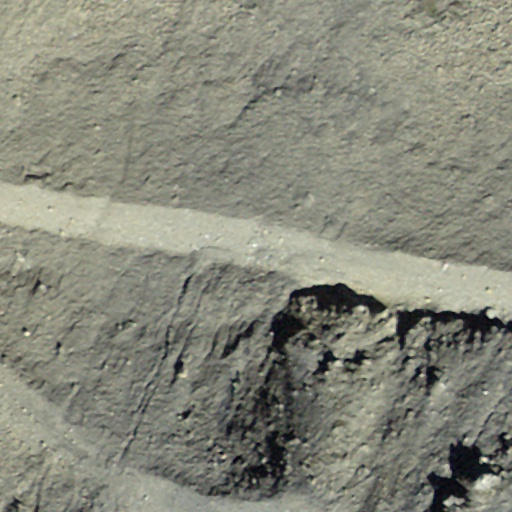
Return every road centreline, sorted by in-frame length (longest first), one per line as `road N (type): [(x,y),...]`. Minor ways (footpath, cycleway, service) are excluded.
road 1 (track): [(511,291),(0,197)]
road 2 (track): [(0,384),(94,468),(186,511)]
